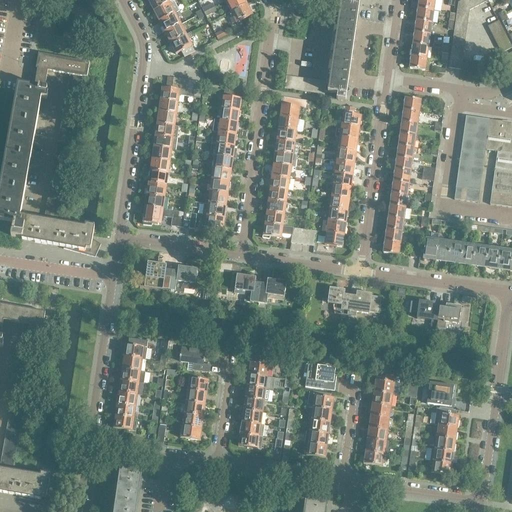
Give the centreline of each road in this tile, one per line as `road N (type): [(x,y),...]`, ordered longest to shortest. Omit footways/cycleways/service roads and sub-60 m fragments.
road 1 (residential): [(240,254),(275,14),(268,0)]
road 2 (residential): [(117,236),(142,39),(122,0)]
road 3 (residential): [(477,502),(506,293)]
road 4 (residential): [(362,273),(386,81)]
road 5 (residential): [(511,217),(443,206),(456,90)]
road 6 (residential): [(89,446),(112,274)]
road 7 (residential): [(506,293),(362,273)]
road 8 (residential): [(477,502),(349,483)]
road 9 (residential): [(342,482),(215,462)]
road 10 (residential): [(240,254),(117,236)]
road 11 (residential): [(362,273),(240,254)]
